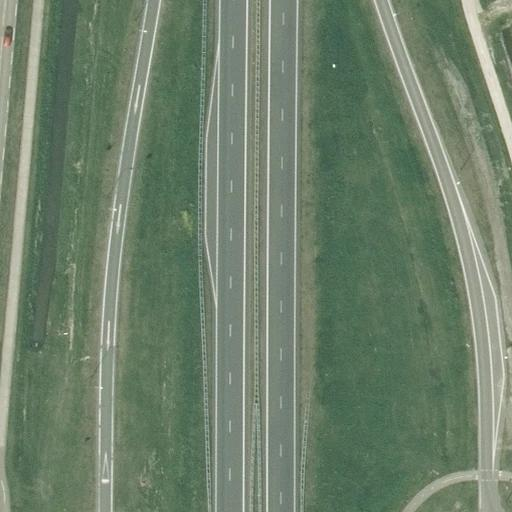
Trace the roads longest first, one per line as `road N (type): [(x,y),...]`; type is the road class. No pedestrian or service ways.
road 1 (trunk): [(487,511),(475,291),(443,170),(381,0)]
road 2 (trunk): [(152,0),(114,248),(104,511)]
road 3 (trunk): [(233,0),(229,511)]
road 4 (trunk): [(279,511),(283,0)]
